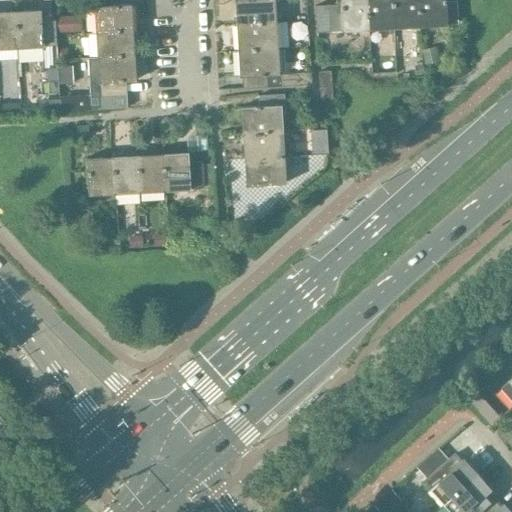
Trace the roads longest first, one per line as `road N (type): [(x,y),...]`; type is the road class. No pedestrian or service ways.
road 1 (secondary): [(511,109),(136,436)]
road 2 (secondary): [(173,476),(511,176)]
road 3 (tertiary): [(136,436),(0,281)]
